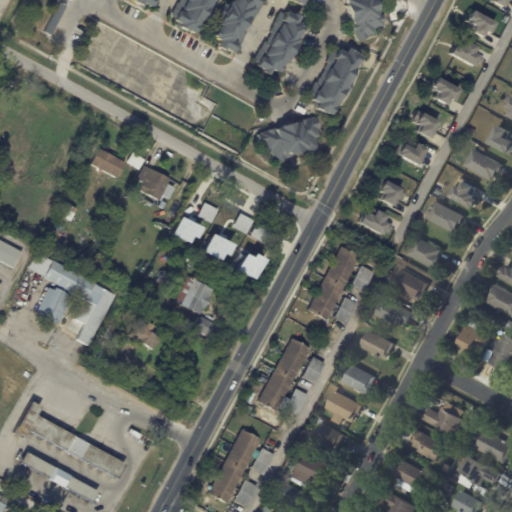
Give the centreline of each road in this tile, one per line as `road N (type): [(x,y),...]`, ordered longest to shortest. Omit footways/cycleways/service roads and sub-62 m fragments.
road 1 (tertiary): [(438,0),(164,511)]
road 2 (residential): [(0,46),(319,222)]
road 3 (residential): [(511,212),(344,511)]
